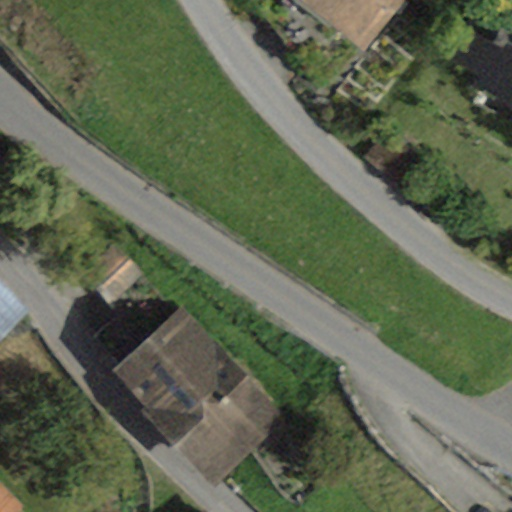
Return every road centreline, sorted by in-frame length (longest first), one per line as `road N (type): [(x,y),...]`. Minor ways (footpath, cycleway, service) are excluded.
road 1 (residential): [(0,109),(117,195),(511,449)]
road 2 (residential): [(511,301),(470,281),(396,226),(289,125),(201,0)]
road 3 (residential): [(229,511),(0,253)]
